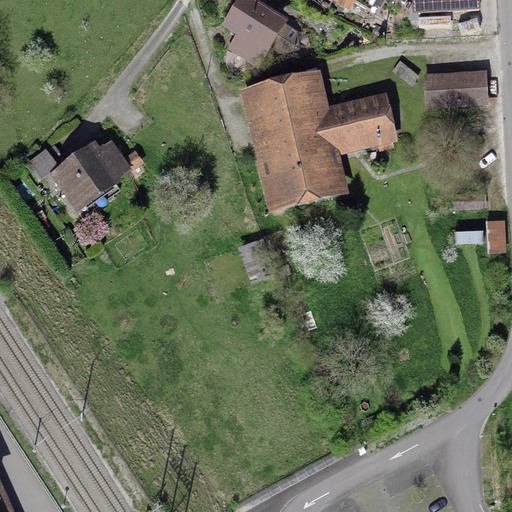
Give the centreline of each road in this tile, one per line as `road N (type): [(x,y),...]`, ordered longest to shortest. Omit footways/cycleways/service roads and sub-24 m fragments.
road 1 (track): [(511,37),(426,45),(219,90)]
road 2 (track): [(188,0),(240,149)]
